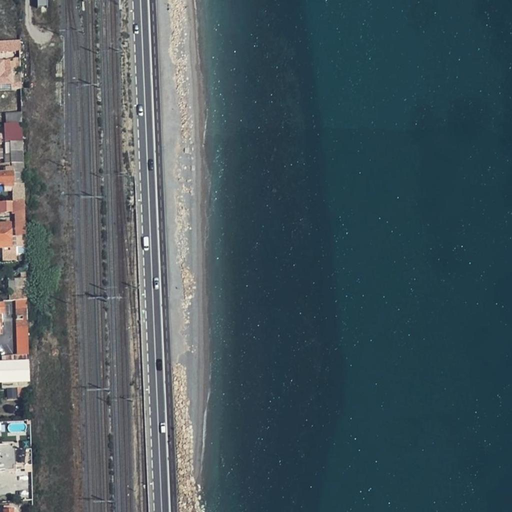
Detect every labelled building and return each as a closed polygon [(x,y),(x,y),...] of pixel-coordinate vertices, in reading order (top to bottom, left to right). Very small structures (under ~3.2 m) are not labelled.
[(19,41),(2,42),(0,42),(0,46),(2,47),(2,51),(19,50),(19,41)] [(0,84),(12,84),(11,73),(9,74),(9,69),(4,69),(3,62),(0,62),(0,84)] [(4,126),(22,125),(21,114),(4,115),(4,126)] [(23,160),(22,125),(4,126),(5,160),(23,160)] [(0,185),(13,184),(23,184),(23,174),(23,163),(12,163),(13,169),(0,169),(1,174),(0,173),(0,185)] [(17,201),(14,201),(4,201),(0,201),(0,212),(5,213),(5,211),(12,211),(12,215),(16,214),(16,217),(18,236),(24,235),(24,219),(24,217),(24,200),(17,201)] [(0,222),(0,236),(2,237),(10,236),(9,222),(0,222)] [(15,247),(25,246),(24,235),(18,236),(15,236),(15,247)] [(2,237),(0,236),(0,248),(1,248),(1,260),(16,259),(15,247),(10,247),(10,236),(2,237)] [(27,355),(26,300),(15,300),(17,356),(27,355)] [(0,383),(28,382),(28,361),(0,363),(0,383)] [(9,452),(30,452),(30,441),(9,442),(9,449),(9,452)] [(31,468),(30,452),(9,452),(9,449),(0,448),(0,472),(10,472),(10,469),(31,468)]
